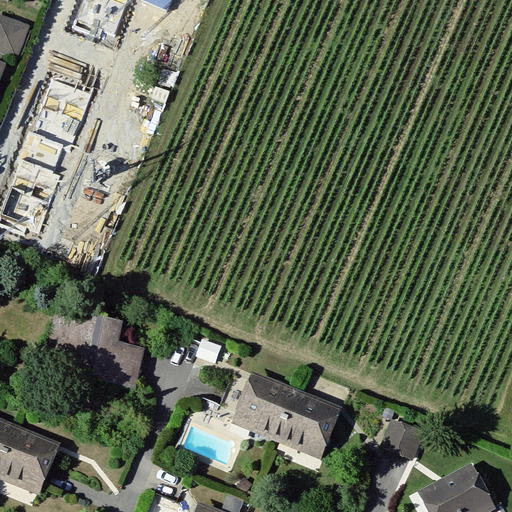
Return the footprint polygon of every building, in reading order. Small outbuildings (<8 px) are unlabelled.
[(0,11),(0,49),(23,58),(36,25),(0,11)] [(92,112),(67,111),(60,128),(36,127),(13,185),(18,196),(79,200),(108,138),(92,112)] [(85,329),(48,319),(36,367),(137,393),(148,347),(114,338),(118,322),(89,315),(85,329)] [(340,408),(248,372),(228,424),(320,460),(340,408)] [(63,446),(0,418),(0,479),(40,497),(63,446)] [(383,446),(413,457),(423,429),(393,418),(383,446)] [(470,461),(408,492),(418,511),(490,511),(495,510),(470,461)] [(207,511),(186,503),(182,511),(207,511)]
